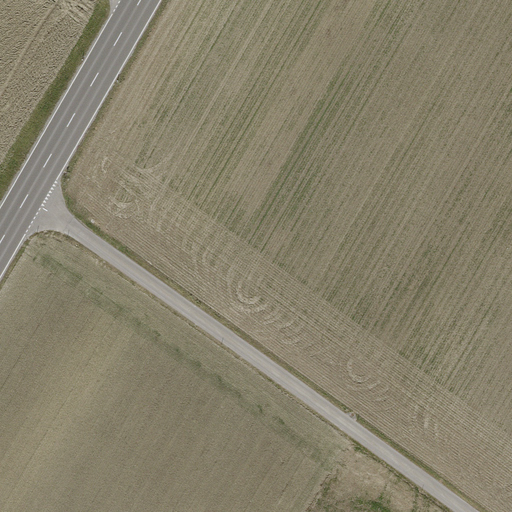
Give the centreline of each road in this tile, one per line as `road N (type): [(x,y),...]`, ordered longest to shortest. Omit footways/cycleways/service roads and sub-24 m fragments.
road 1 (residential): [(29,194),(463,511)]
road 2 (secondary): [(29,194),(141,0)]
